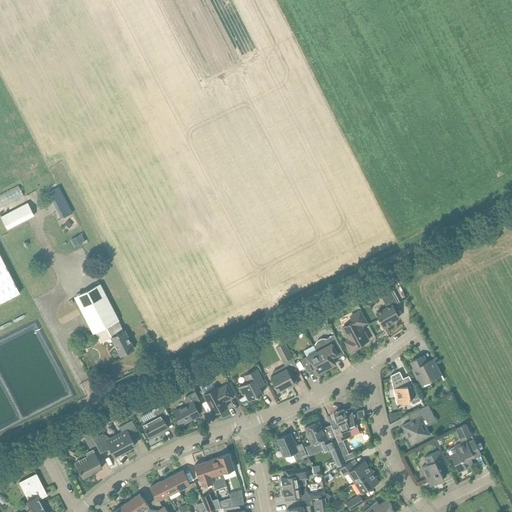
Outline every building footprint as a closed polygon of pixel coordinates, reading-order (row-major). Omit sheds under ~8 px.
[(87,185),(96,180),(85,158),(75,163),(87,185)] [(0,207),(25,195),(19,184),(0,194),(0,207)] [(59,187),(48,192),(62,219),(73,213),(59,187)] [(8,229),(34,215),(27,203),(1,217),(8,229)] [(82,234),(70,240),(74,247),(85,240),(82,234)] [(0,303),(20,293),(0,254),(0,303)] [(93,333),(105,327),(106,330),(106,331),(108,335),(109,335),(110,337),(111,338),(121,356),(134,349),(124,331),(118,321),(119,320),(100,284),(75,297),(93,333)] [(387,307),(376,313),(384,328),(394,322),(393,321),(399,317),(393,306),(398,303),(390,288),(379,294),(387,307)] [(356,320),(353,322),(342,327),(347,341),(345,342),(350,350),(352,351),(357,349),(358,346),(368,340),(361,326),(366,323),(360,311),(353,315),(356,320)] [(279,333),(271,337),(276,347),(276,348),(285,344),(284,343),(279,334),(279,333)] [(315,345),(313,345),(316,351),(326,369),(336,364),(332,357),(343,351),(334,334),(326,339),(321,339),(317,341),(315,345)] [(285,344),(276,348),(283,361),(292,357),(285,344)] [(316,374),(326,369),(316,351),(313,345),(304,350),(307,356),(301,359),(307,371),(312,368),(316,374)] [(428,365),(427,362),(424,363),(421,356),(411,362),(414,368),(412,369),(420,385),(441,375),(435,361),(428,365)] [(275,374),(271,376),(272,379),(275,384),(275,385),(276,387),(278,391),(287,386),(290,385),(291,387),(298,384),(291,370),(290,370),(288,371),(285,366),(279,369),(280,372),(275,374)] [(259,387),(265,384),(257,369),(244,375),(248,382),(239,387),(243,395),(245,394),(248,401),(250,400),(252,402),(258,399),(257,396),(262,394),(259,387)] [(421,400),(415,388),(410,379),(405,382),(399,371),(390,376),(397,404),(410,401),(412,404),(421,400)] [(203,395),(214,414),(227,407),(224,402),(233,397),(227,385),(218,389),(217,388),(203,395)] [(195,391),(185,397),(184,400),(186,404),(186,405),(174,412),(181,425),(200,415),(195,406),(201,403),(195,391)] [(157,434),(168,428),(163,418),(169,415),(163,404),(152,409),(151,412),(154,417),(142,424),(145,430),(145,431),(146,432),(150,439),(158,435),(157,434)] [(411,421),(402,426),(405,432),(408,437),(411,444),(420,440),(430,435),(426,426),(425,426),(422,420),(433,415),(427,405),(426,405),(416,410),(408,415),(411,421)] [(358,426),(357,420),(364,419),(363,410),(355,411),(354,406),(345,410),(344,409),(333,413),(339,426),(332,428),(336,437),(338,442),(350,437),(348,430),(358,426)] [(126,409),(118,413),(120,417),(128,413),(126,409)] [(396,412),(388,414),(390,422),(398,418),(396,412)] [(121,431),(116,434),(125,452),(130,449),(130,448),(135,445),(129,435),(135,432),(129,421),(119,426),(121,431)] [(344,456),(338,442),(336,437),(328,439),(325,432),(323,433),(318,421),(305,427),(312,443),(319,440),(322,447),(324,451),(330,449),(337,466),(346,461),(346,460),(344,456)] [(461,440),(471,435),(465,423),(455,428),(461,440)] [(90,448),(96,444),(93,438),(88,428),(79,433),(82,438),(84,437),(90,448)] [(93,438),(96,444),(101,453),(107,450),(105,447),(109,446),(114,456),(119,454),(120,455),(125,452),(116,434),(109,437),(103,433),(93,438)] [(295,446),(290,433),(277,439),(285,456),(292,453),(296,461),(307,456),(302,443),(295,446)] [(481,454),(476,445),(474,440),(467,443),(466,441),(454,447),(457,452),(450,455),(458,472),(474,464),(471,458),(473,457),(474,458),(481,454)] [(86,453),(88,456),(75,462),(83,478),(92,473),(92,474),(97,471),(102,468),(93,450),(86,453)] [(438,468),(446,464),(438,450),(424,457),(427,464),(422,467),(431,486),(444,479),(438,468)] [(349,454),(344,456),(346,460),(346,461),(355,457),(353,452),(349,454)] [(217,457),(223,473),(234,469),(229,453),(217,457)] [(223,473),(217,457),(206,461),(211,476),(215,489),(227,485),(222,473),(223,473)] [(308,459),(303,461),(305,467),(311,465),(308,459)] [(211,476),(206,461),(194,465),(200,481),(201,480),(202,485),(212,482),(215,489),(211,476)] [(348,472),(355,482),(372,471),(369,465),(368,466),(365,461),(354,467),(350,461),(340,468),(344,475),(348,472)] [(281,478),(283,489),(305,485),(305,484),(306,484),(305,478),(307,477),(309,476),(307,467),(293,469),(294,475),(281,478)] [(183,470),(172,475),(178,491),(190,485),(183,470)] [(376,477),(372,471),(355,482),(362,493),(379,482),(375,477),(376,477)] [(45,511),(38,498),(46,494),(47,495),(47,494),(36,473),(19,482),(28,500),(32,508),(27,511),(45,511)] [(178,491),(172,475),(161,481),(168,496),(178,491)] [(168,496),(161,481),(150,486),(158,501),(168,496)] [(306,491),(305,485),(283,489),(285,499),(301,497),(302,501),(312,500),(311,494),(308,495),(307,490),(306,491)] [(229,493),(231,500),(243,498),(241,489),(229,493)] [(140,493),(130,500),(138,511),(140,511),(145,509),(146,511),(158,511),(157,511),(150,509),(148,507),(149,506),(140,493)] [(201,497),(203,502),(206,510),(220,507),(219,502),(218,502),(217,498),(214,499),(212,500),(209,493),(201,497)] [(359,495),(346,503),(351,511),(364,502),(359,495)] [(327,511),(325,497),(318,499),(320,511),(327,511)] [(244,504),(243,498),(231,500),(227,500),(228,507),(236,505),(244,504)] [(369,507),(362,511),(394,511),(389,506),(392,504),(387,498),(385,500),(379,504),(377,501),(369,507)] [(138,511),(130,500),(120,507),(123,511),(138,511)] [(312,505),(312,500),(302,501),(303,506),(286,509),(286,511),(310,511),(310,505),(312,505)] [(201,511),(206,510),(203,502),(197,504),(200,511),(201,511)]
